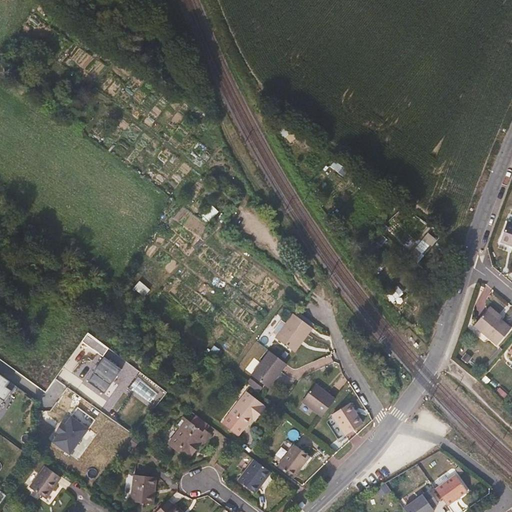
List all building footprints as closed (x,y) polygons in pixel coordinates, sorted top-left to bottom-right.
[(500,241),(511,246),(511,223),(507,222),(500,241)] [(493,306),(489,311),(501,321),(504,316),(493,306)] [(511,330),(501,321),(489,311),(475,327),(498,347),(511,330)] [(317,326),(296,312),(294,316),(314,330),(317,326)] [(314,330),(294,316),(273,346),(291,358),(298,347),(302,349),(314,330)] [(294,360),(302,349),(298,347),(291,358),(294,360)] [(127,372),(100,351),(82,374),(109,395),(127,372)] [(277,385),(287,371),(269,358),(249,384),(264,395),(274,383),(277,385)] [(0,411),(15,391),(0,379),(0,411)] [(267,398),(277,385),(274,383),(264,395),(267,398)] [(303,404),(321,418),(333,403),(315,389),(303,404)] [(244,395),(223,423),(238,434),(245,425),(246,426),(253,418),(255,420),(263,410),(260,408),(261,408),(244,395)] [(362,426),(349,406),(332,417),(345,437),(362,426)] [(90,430),(63,410),(45,433),(72,453),(90,430)] [(185,461),(206,438),(188,422),(167,446),(185,461)] [(295,445),(278,468),(291,478),(300,466),(302,467),(310,457),(295,445)] [(254,496),(270,475),(253,462),(237,484),(254,496)] [(61,476),(44,464),(30,485),(47,497),(61,476)] [(153,501),(157,475),(135,471),(131,497),(153,501)] [(455,475),(436,489),(447,505),(467,491),(455,475)] [(428,490),(404,508),(406,511),(432,511),(434,511),(432,508),(438,503),(428,490)] [(157,511),(184,511),(171,499),(157,511)]
